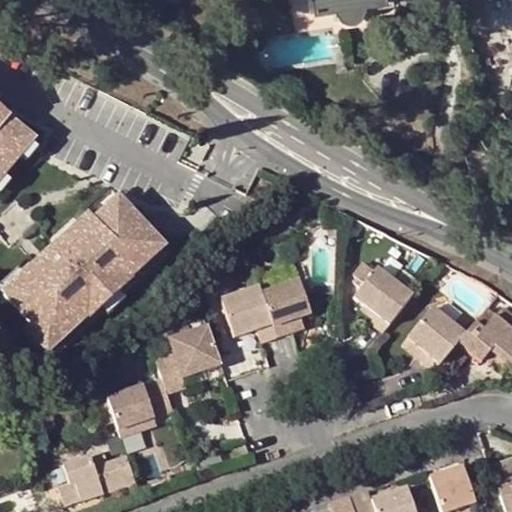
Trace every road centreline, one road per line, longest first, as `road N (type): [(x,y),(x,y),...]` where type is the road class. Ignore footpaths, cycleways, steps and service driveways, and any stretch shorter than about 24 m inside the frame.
road 1 (tertiary): [(51,0),(202,82),(315,159),(511,258)]
road 2 (residential): [(511,420),(449,422),(163,511)]
road 3 (residential): [(280,511),(461,456),(511,450)]
